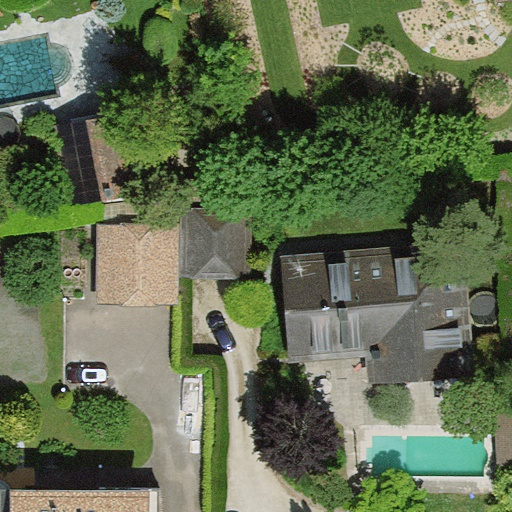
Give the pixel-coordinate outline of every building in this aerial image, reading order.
[(137,117),(59,130),(72,205),(150,191),(137,117)] [(184,228),(101,225),(98,304),(177,307),(178,278),(250,280),(252,212),(184,209),(184,228)] [(473,373),(463,244),(288,258),(296,358),(372,352),(374,381),(473,373)] [(0,482),(0,511),(12,511),(12,482),(0,482)] [(157,511),(158,495),(17,491),(16,511),(157,511)]
